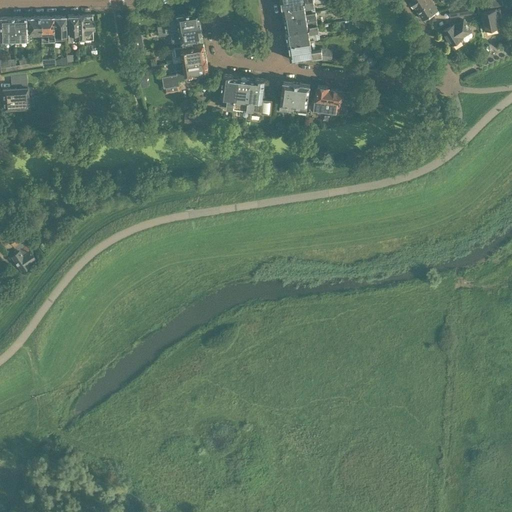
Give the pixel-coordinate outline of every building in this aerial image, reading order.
[(314,0),(300,0),(282,3),(284,17),(285,17),(316,11),(314,0)] [(433,1),(432,0),(417,0),(412,3),(414,5),(418,11),(433,1)] [(438,9),(433,1),(418,11),(423,19),(438,9)] [(451,16),(474,13),(473,3),(449,7),(451,16)] [(501,16),(502,16),(500,8),(500,9),(500,10),(496,10),(496,9),(483,12),(486,28),(499,25),(497,16),(501,16)] [(170,29),(201,25),(199,11),(169,16),(170,23),(169,23),(170,27),(170,29)] [(287,29),(318,24),(316,11),(285,17),(287,29)] [(83,14),(77,14),(78,38),(84,38),(84,37),(92,37),(92,28),(94,28),(93,19),(91,19),(91,14),(83,14)] [(53,41),(53,40),(52,16),(52,15),(48,15),(48,16),(40,16),(40,33),(40,42),(44,42),(44,40),(51,40),(51,41),(53,41)] [(66,39),(65,34),(65,15),(60,15),(60,16),(52,16),(53,40),(66,39)] [(72,42),(72,33),(78,33),(77,15),(67,15),(68,42),(72,42)] [(14,39),(13,17),(13,16),(10,16),(10,17),(0,16),(0,45),(9,45),(9,39),(14,39)] [(28,33),(27,16),(21,16),(13,17),(14,39),(14,45),(28,45),(28,33)] [(40,33),(40,16),(32,16),(27,16),(28,33),(40,33)] [(464,19),(455,24),(454,23),(443,30),(452,44),(453,43),(454,45),(457,46),(462,43),(462,40),(461,38),(463,37),(462,36),(471,31),(464,19)] [(318,24),(287,29),(286,30),(288,43),(289,43),(318,39),(317,31),(319,31),(318,24)] [(203,38),(201,25),(170,29),(171,32),(171,36),(176,35),(177,42),(203,38)] [(136,34),(126,36),(130,52),(139,50),(136,34)] [(318,39),(289,43),(290,53),(291,59),(315,56),(315,60),(322,58),(331,59),(332,49),(322,47),(319,48),(318,39)] [(176,61),(206,57),(203,43),(174,47),(175,55),(176,61)] [(35,61),(29,63),(30,67),(42,65),(42,60),(41,60),(40,54),(34,55),(35,61)] [(176,63),(177,73),(163,75),(164,86),(179,84),(179,79),(186,78),(187,80),(196,79),(198,77),(198,72),(208,71),(206,57),(176,61),(176,63)] [(19,64),(15,65),(16,69),(30,67),(29,63),(28,58),(18,60),(19,64)] [(14,59),(0,59),(0,67),(1,67),(1,72),(16,69),(15,65),(14,65),(14,59)] [(11,87),(2,88),(2,98),(27,96),(26,72),(10,73),(11,87)] [(146,72),(139,73),(140,81),(147,80),(146,72)] [(223,73),(221,95),(220,105),(234,106),(237,76),(233,76),(234,75),(223,73)] [(251,78),(237,76),(234,106),(247,108),(251,78)] [(255,79),(251,78),(247,108),(261,110),(261,112),(270,113),(271,100),(263,99),(265,79),(255,77),(255,79)] [(283,82),(281,104),(280,110),(289,111),(289,110),(293,110),(297,82),(293,82),(293,83),(283,82)] [(297,82),(293,110),(307,112),(310,85),(300,84),(300,83),(297,82)] [(328,86),(318,85),(317,94),(313,94),(311,108),(346,112),(347,102),(349,102),(351,91),(328,88),(328,86)] [(27,96),(2,98),(3,106),(3,108),(28,106),(28,104),(32,104),(32,96),(27,96)] [(215,123),(216,112),(185,111),(185,122),(215,123)] [(34,259),(21,240),(25,238),(19,229),(0,242),(0,243),(5,250),(12,245),(17,251),(10,256),(21,271),(28,266),(27,264),(34,259)]
